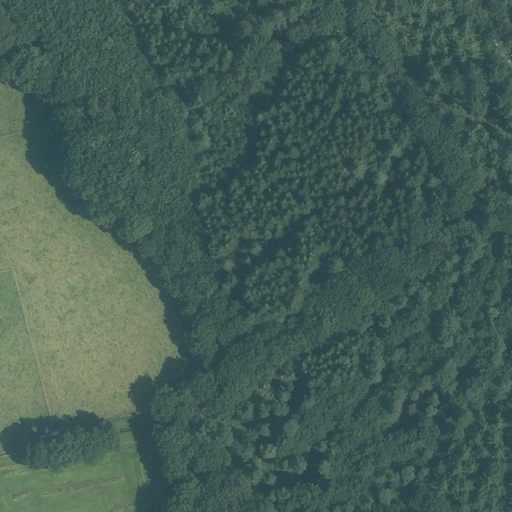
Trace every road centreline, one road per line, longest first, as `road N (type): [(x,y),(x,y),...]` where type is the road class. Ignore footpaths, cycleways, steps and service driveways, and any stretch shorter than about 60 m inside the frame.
road 1 (track): [(0,450),(167,415),(221,389),(511,175)]
road 2 (track): [(473,199),(472,175),(354,0)]
